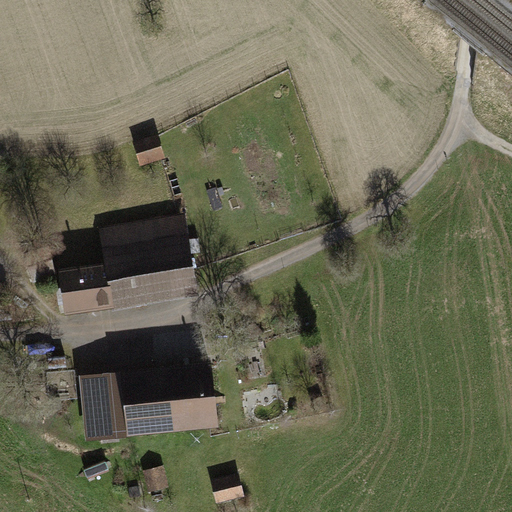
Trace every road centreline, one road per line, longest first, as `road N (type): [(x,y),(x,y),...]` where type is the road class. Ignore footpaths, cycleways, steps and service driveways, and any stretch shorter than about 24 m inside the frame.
road 1 (track): [(459,122),(431,170),(353,229),(156,318),(68,331)]
road 2 (track): [(477,0),(459,122)]
